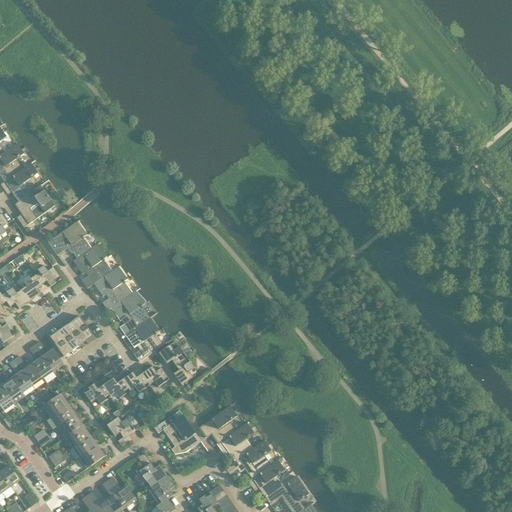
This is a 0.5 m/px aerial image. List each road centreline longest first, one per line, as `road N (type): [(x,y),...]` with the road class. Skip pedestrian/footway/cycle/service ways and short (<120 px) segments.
road 1 (residential): [(61,499),(149,439),(181,484),(213,464),(249,511)]
road 2 (residential): [(110,337),(84,299),(0,359)]
